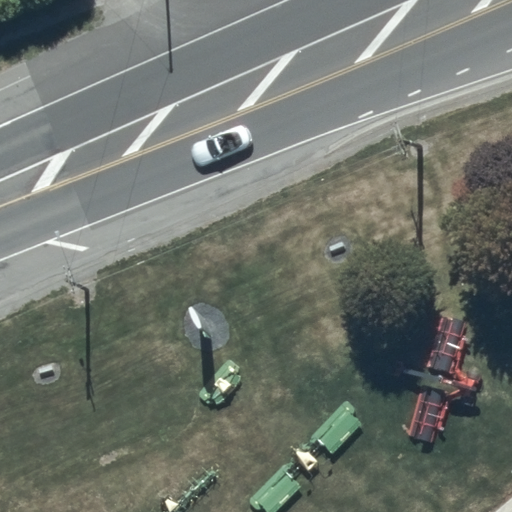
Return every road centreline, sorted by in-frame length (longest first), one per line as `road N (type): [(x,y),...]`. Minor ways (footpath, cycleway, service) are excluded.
road 1 (trunk): [(511,21),(0,234)]
road 2 (trunk): [(0,150),(315,0)]
